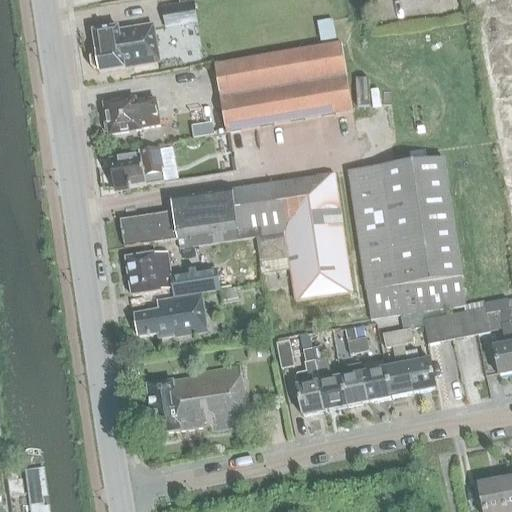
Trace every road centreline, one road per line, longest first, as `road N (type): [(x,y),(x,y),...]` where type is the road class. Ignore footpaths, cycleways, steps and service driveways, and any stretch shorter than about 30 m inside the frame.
road 1 (secondary): [(117,495),(43,0)]
road 2 (residential): [(117,495),(511,414)]
